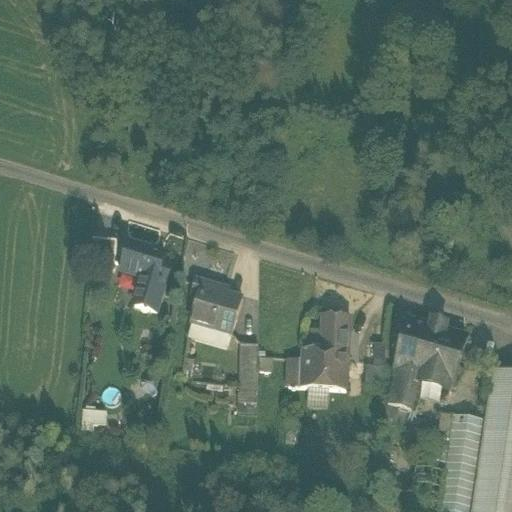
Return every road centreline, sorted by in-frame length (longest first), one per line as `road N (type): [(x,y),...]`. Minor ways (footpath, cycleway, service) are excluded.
road 1 (residential): [(511,328),(0,164)]
road 2 (unclassified): [(502,0),(481,113),(494,191),(511,224)]
